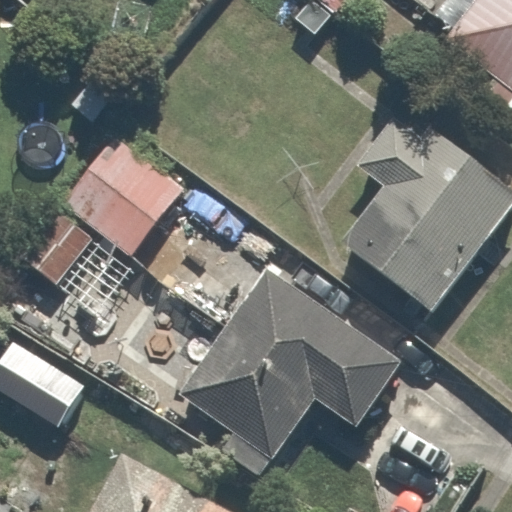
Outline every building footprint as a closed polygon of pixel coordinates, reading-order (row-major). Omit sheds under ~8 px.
[(511,0),(439,0),(416,30),(511,104),(511,0)] [(379,184),(332,245),(418,313),(511,192),(511,184),(400,97),(350,161),(379,184)] [(40,197),(129,267),(192,187),(102,117),(40,197)] [(129,267),(40,197),(0,165),(0,292),(68,345),(129,267)] [(263,269),(176,397),(230,434),(219,450),(282,493),(316,443),(291,425),(304,406),(347,435),(398,360),(263,269)] [(227,511),(118,452),(85,511),(227,511)]
